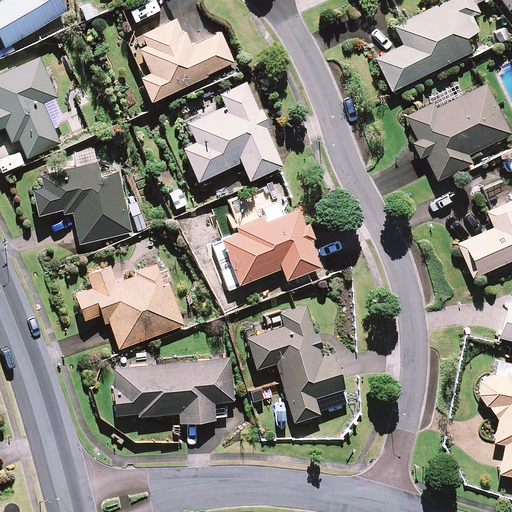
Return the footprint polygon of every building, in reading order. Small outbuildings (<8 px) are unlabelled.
[(0,0),(0,54),(11,49),(8,42),(64,12),(57,0),(0,0)] [(472,3),(470,0),(444,0),(391,26),(401,45),(373,59),(388,90),(468,51),(461,37),(475,30),(468,17),(476,13),(472,3)] [(511,4),(511,0),(497,0),(504,10),(511,4)] [(187,46),(174,18),(131,38),(147,72),(137,76),(148,100),(232,62),(218,32),(187,46)] [(0,126),(2,126),(8,140),(15,136),(24,157),(57,143),(50,126),(65,120),(38,57),(0,72),(0,126)] [(259,108),(256,109),(244,82),(217,94),(223,106),(185,123),(193,141),(179,147),(194,181),(238,161),(246,180),(281,165),(265,129),(267,127),(259,108)] [(507,133),(483,83),(459,95),(454,85),(432,95),(434,100),(402,116),(433,180),(469,162),(464,154),(507,133)] [(97,175),(91,149),(69,153),(73,168),(39,176),(42,187),(32,189),(37,214),(69,207),(77,243),(129,231),(116,171),(97,175)] [(511,198),(484,211),(491,227),(455,243),(469,276),(511,257),(511,198)] [(317,267),(296,209),(281,215),(276,200),(259,206),(262,216),(234,226),(237,234),(220,240),(235,283),(279,268),(283,279),(317,267)] [(181,324),(154,249),(107,265),(84,273),(89,288),(72,294),(81,319),(103,311),(116,347),(181,324)] [(237,301),(218,268),(202,278),(222,311),(237,301)] [(511,296),(507,295),(497,336),(511,340),(511,296)] [(319,358),(304,306),(270,317),(273,326),(243,336),(252,367),(273,361),(291,421),(346,405),(331,354),(319,358)] [(231,400),(227,357),(110,368),(115,417),(176,412),(177,422),(212,419),(211,402),(231,400)] [(491,437),(488,437),(482,466),(496,469),(496,472),(511,475),(511,373),(508,373),(510,363),(496,360),(493,373),(488,372),(486,374),(483,375),(482,377),(480,379),(479,381),(477,383),(477,386),(476,388),(476,391),(476,394),(477,396),(477,399),(478,401),(480,403),(481,405),(487,406),(495,418),(491,437)]
